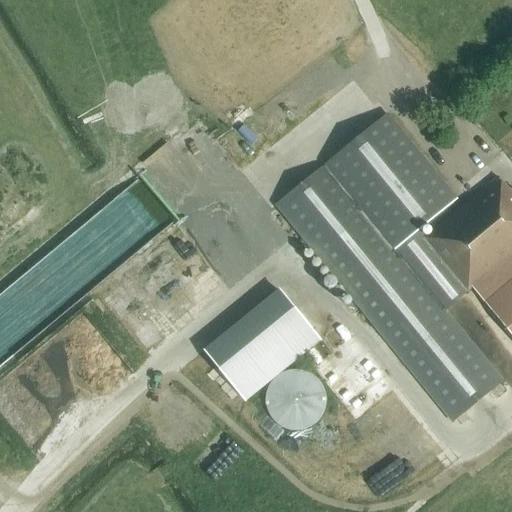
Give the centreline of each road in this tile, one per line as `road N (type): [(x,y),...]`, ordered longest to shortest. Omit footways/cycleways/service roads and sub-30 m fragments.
road 1 (track): [(14,511),(167,358),(282,259)]
road 2 (track): [(408,511),(466,460),(355,324),(326,313),(282,259)]
road 3 (track): [(162,363),(320,499),(367,508),(432,487)]
road 4 (track): [(282,259),(251,203),(358,93),(386,83)]
